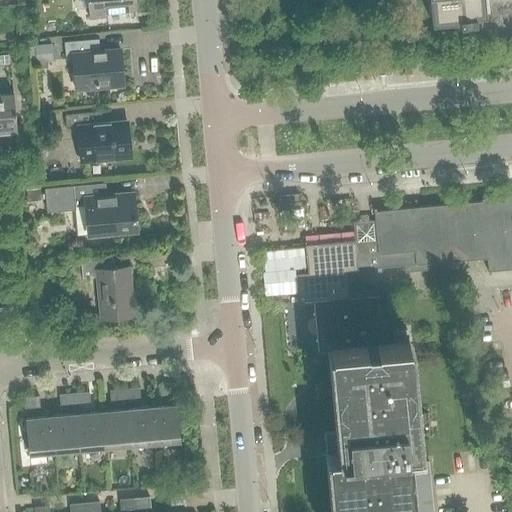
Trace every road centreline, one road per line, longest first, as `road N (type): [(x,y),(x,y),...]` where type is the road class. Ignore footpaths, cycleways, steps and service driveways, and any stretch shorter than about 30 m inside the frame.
road 1 (residential): [(511,92),(215,119)]
road 2 (residential): [(219,175),(511,150)]
road 3 (residential): [(0,374),(233,347)]
road 4 (tertiary): [(233,347),(219,175)]
road 5 (tertiary): [(249,511),(233,347)]
